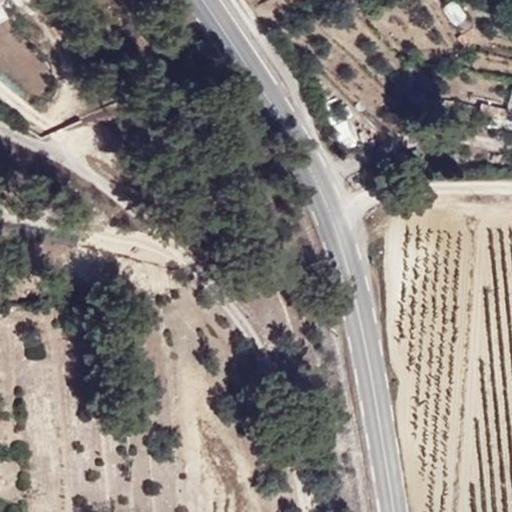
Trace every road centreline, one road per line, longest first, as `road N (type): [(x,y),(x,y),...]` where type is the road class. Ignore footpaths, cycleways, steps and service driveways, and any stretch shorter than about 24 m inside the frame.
road 1 (secondary): [(202,0),(308,161),(357,296),(394,511)]
road 2 (track): [(327,212),(375,193),(511,190)]
